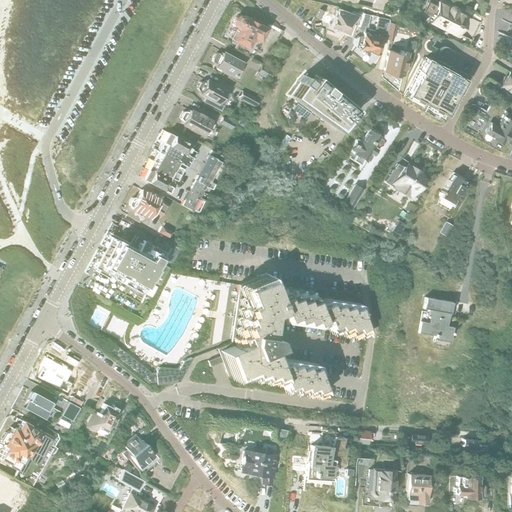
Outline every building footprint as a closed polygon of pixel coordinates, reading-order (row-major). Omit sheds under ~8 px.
[(386,4),(377,0),(374,0),(371,7),(383,10),(386,4)] [(439,24),(455,32),(457,33),(466,15),(459,11),(457,12),(457,13),(454,11),(455,10),(454,7),(451,5),(449,6),(439,1),(437,5),(435,5),(432,7),(430,10),(430,14),(432,15),(431,17),(435,19),(437,21),(437,20),(441,22),(440,24),(439,24)] [(358,25),(363,13),(357,11),(356,16),(350,13),(349,15),(336,10),(334,15),(333,14),(332,15),(330,14),(326,15),(325,20),(326,23),(329,24),(340,28),(340,31),(343,32),(346,31),(347,31),(351,22),(358,25)] [(363,13),(358,25),(356,27),(363,30),(367,17),(369,18),(370,14),(363,13)] [(231,39),(251,49),(263,27),(242,16),(239,15),(237,15),(236,16),(234,17),(233,19),(232,21),(232,23),(233,24),(234,26),(235,27),(237,28),(231,39)] [(389,19),(379,17),(378,16),(374,30),(368,29),(367,33),(363,31),(362,37),(360,36),(360,37),(357,36),(354,38),(353,43),(354,45),(358,46),(370,49),(371,52),(373,52),(375,50),(377,51),(379,41),(383,42),(384,34),(386,35),(389,19)] [(392,39),(395,23),(389,22),(385,38),(392,39)] [(270,52),(282,58),(288,47),(277,40),(270,52)] [(403,74),(408,52),(400,50),(400,52),(388,50),(383,70),(387,70),(387,71),(389,71),(389,73),(394,74),(394,73),(396,73),(397,73),(403,74)] [(215,63),(213,65),(233,76),(233,75),(237,77),(241,69),(236,66),(239,62),(221,52),(220,54),(216,53),(214,55),(212,58),(212,61),(215,63)] [(407,90),(422,98),(429,102),(429,103),(444,110),(458,84),(457,83),(459,80),(460,80),(462,77),(432,60),(425,57),(407,90)] [(261,65),(257,72),(268,79),(272,72),(261,65)] [(500,85),(496,93),(507,100),(510,94),(511,94),(511,72),(508,70),(499,85),(500,85)] [(296,101),(296,102),(291,109),(304,119),(310,111),(337,131),(350,115),(350,114),(354,108),(315,75),(309,81),(308,80),(303,75),(298,81),(287,94),(296,101)] [(199,82),(196,88),(198,91),(199,91),(198,94),(205,97),(203,101),(219,110),(222,106),(229,93),(223,90),(223,89),(205,80),(204,82),(202,81),(199,82)] [(257,99),(241,90),(238,96),(246,101),(245,103),(253,107),(257,99)] [(207,122),(208,120),(202,117),(203,115),(196,111),(195,113),(188,109),(187,111),(182,111),(179,117),(182,121),(180,123),(188,127),(188,129),(193,132),(195,130),(201,134),(201,132),(204,134),(210,123),(207,122)] [(511,114),(505,111),(497,126),(490,123),(485,132),(493,136),(492,137),(494,138),(493,139),(500,143),(501,142),(502,143),(504,139),(508,141),(511,135),(511,114)] [(233,122),(222,117),(219,123),(229,128),(233,122)] [(371,128),(369,130),(367,129),(359,141),(354,139),(348,148),(353,151),(352,152),(364,161),(369,153),(370,154),(374,148),(373,147),(379,137),(377,135),(378,133),(371,128)] [(161,142),(187,156),(190,157),(193,151),(186,147),(187,144),(166,132),(161,142)] [(161,142),(156,151),(175,161),(177,157),(184,161),(187,156),(161,142)] [(156,151),(151,160),(178,174),(181,168),(173,164),(175,161),(156,151)] [(196,175),(207,181),(216,165),(221,168),(226,159),(210,151),(208,154),(207,154),(196,175)] [(151,160),(147,169),(166,179),(168,176),(175,180),(178,174),(151,160)] [(390,173),(389,175),(394,178),(391,183),(394,185),(393,187),(406,195),(408,193),(411,195),(411,194),(416,196),(417,194),(419,194),(421,190),(420,189),(422,187),(418,184),(421,178),(419,176),(421,173),(406,164),(405,167),(402,166),(397,163),(393,169),(391,169),(390,171),(390,173)] [(166,179),(147,169),(142,179),(168,193),(172,187),(164,183),(166,179)] [(449,207),(456,194),(457,195),(462,186),(460,185),(464,178),(462,180),(451,174),(452,172),(441,191),(440,190),(439,192),(440,193),(436,200),(437,200),(438,199),(449,205),(448,207),(449,207)] [(194,180),(205,186),(207,181),(196,175),(194,180)] [(191,186),(202,192),(205,186),(194,180),(191,186)] [(351,206),(362,189),(354,185),(343,202),(351,206)] [(202,192),(191,186),(188,191),(185,190),(199,197),(202,192)] [(130,208),(148,218),(154,207),(157,208),(155,212),(162,215),(168,204),(161,201),(160,202),(158,201),(159,199),(140,189),(135,198),(133,197),(131,198),(128,203),(128,205),(131,206),(130,208)] [(199,197),(185,190),(181,197),(184,199),(181,205),(192,211),(199,197)] [(397,220),(390,230),(394,232),(392,234),(395,236),(403,224),(397,220)] [(445,236),(451,225),(445,222),(440,233),(445,236)] [(161,226),(158,232),(168,237),(171,232),(161,226)] [(96,263),(94,267),(95,269),(96,271),(97,272),(99,273),(100,274),(102,275),(104,276),(105,277),(107,277),(109,278),(111,278),(113,278),(138,292),(148,274),(153,276),(151,280),(158,284),(167,266),(158,261),(163,251),(143,240),(137,251),(131,247),(131,248),(124,244),(115,239),(115,240),(110,237),(96,263)] [(310,364),(302,368),(300,363),(292,366),(290,362),(283,365),(281,360),(273,363),(267,347),(273,345),(269,335),(265,334),(268,312),(279,309),(283,318),(290,315),(292,320),(300,316),(302,321),(310,318),(311,322),(324,317),(329,330),(337,327),(339,331),(346,328),(348,332),(356,329),(358,334),(366,331),(367,335),(368,335),(356,305),(348,308),(346,301),(325,298),(315,302),(310,290),(302,294),(300,289),(293,292),(290,287),(283,290),(280,286),(274,289),(265,273),(236,285),(237,287),(229,342),(216,348),(226,376),(239,371),(241,375),(249,372),(251,377),(258,373),(260,378),(268,375),(270,379),(278,376),(283,389),(290,386),(292,390),(300,387),(302,392),(310,388),(312,393),(319,390),(321,394),(322,394),(310,364)] [(434,335),(434,339),(435,337),(450,339),(451,334),(452,335),(452,332),(451,332),(452,327),(446,326),(447,319),(444,318),(445,312),(448,313),(448,312),(446,312),(447,302),(450,302),(450,301),(424,297),(422,308),(433,310),(431,323),(420,321),(418,333),(434,335)] [(157,384),(179,382),(191,358),(191,357),(182,361),(177,369),(176,369),(158,367),(156,370),(156,373),(151,374),(149,372),(150,372),(113,344),(107,352),(148,383),(156,382),(157,384)] [(40,376),(39,378),(41,379),(62,391),(72,374),(73,371),(72,370),(71,371),(67,369),(68,368),(63,365),(62,367),(46,357),(41,366),(47,369),(45,371),(44,370),(43,371),(44,372),(42,378),(40,376)] [(77,388),(74,395),(82,400),(85,393),(90,384),(82,380),(81,379),(76,388),(77,388)] [(40,415),(45,418),(53,402),(48,399),(49,398),(46,397),(32,390),(32,391),(28,398),(23,406),(40,415)] [(63,415),(74,421),(81,408),(70,402),(63,415)] [(88,426),(95,430),(97,427),(105,431),(108,425),(109,425),(110,426),(111,425),(120,408),(112,404),(111,408),(102,403),(97,413),(95,412),(88,426)] [(4,445),(3,446),(0,452),(0,461),(3,463),(6,462),(8,463),(8,465),(16,470),(13,477),(27,485),(31,478),(21,473),(25,466),(20,464),(24,457),(32,462),(47,433),(33,426),(33,427),(22,421),(20,424),(14,421),(8,432),(7,431),(4,432),(0,438),(0,440),(2,444),(4,445)] [(276,438),(284,439),(286,431),(277,429),(276,438)] [(357,445),(367,445),(368,430),(358,430),(357,445)] [(139,468),(154,456),(152,454),(153,453),(150,448),(148,450),(143,443),(141,445),(138,442),(139,441),(133,434),(122,444),(126,449),(121,453),(125,458),(129,456),(139,468)] [(410,443),(431,443),(431,439),(426,439),(426,434),(410,434),(410,443)] [(314,474),(309,474),(309,483),(314,483),(315,476),(316,474),(330,475),(331,464),(345,465),(346,447),(342,447),(343,436),(333,436),(332,446),(310,445),(309,466),(315,467),(314,474)] [(476,443),(476,439),(461,438),(461,446),(467,446),(467,450),(481,451),(482,449),(494,450),(494,442),(482,440),(482,444),(476,443)] [(261,472),(260,482),(268,483),(271,467),(274,467),(275,464),(271,463),(273,449),(267,448),(266,454),(243,450),(241,469),(261,472)] [(122,469),(121,470),(117,468),(112,476),(117,478),(116,479),(123,483),(130,487),(137,490),(143,480),(122,469)] [(370,497),(391,499),(393,471),(372,469),(368,469),(367,478),(372,479),(370,497)] [(404,501),(407,501),(410,501),(411,498),(415,498),(414,502),(425,503),(427,475),(408,473),(406,493),(404,493),(404,501)] [(464,497),(478,497),(484,497),(484,485),(480,485),(480,483),(478,483),(478,477),(456,476),(456,486),(453,488),(453,492),(456,494),(464,494),(464,497)] [(148,511),(152,506),(128,493),(121,506),(125,508),(122,511),(148,511)]
